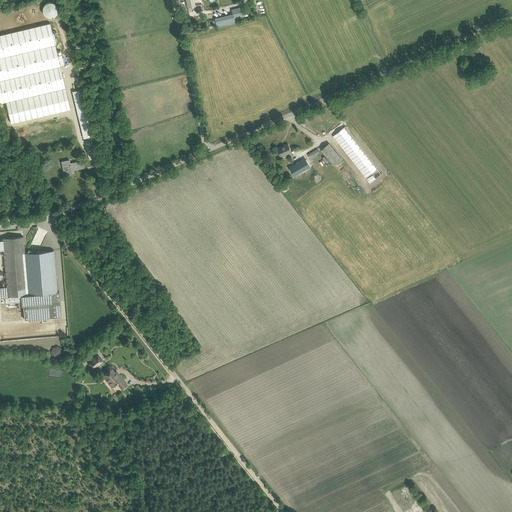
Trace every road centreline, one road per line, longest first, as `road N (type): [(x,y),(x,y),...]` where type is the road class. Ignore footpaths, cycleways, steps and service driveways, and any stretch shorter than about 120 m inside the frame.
road 1 (track): [(52,220),(285,511)]
road 2 (unclassified): [(207,151),(511,15)]
road 3 (unclassified): [(0,224),(52,220),(207,151)]
road 4 (unclassified): [(207,151),(176,0)]
